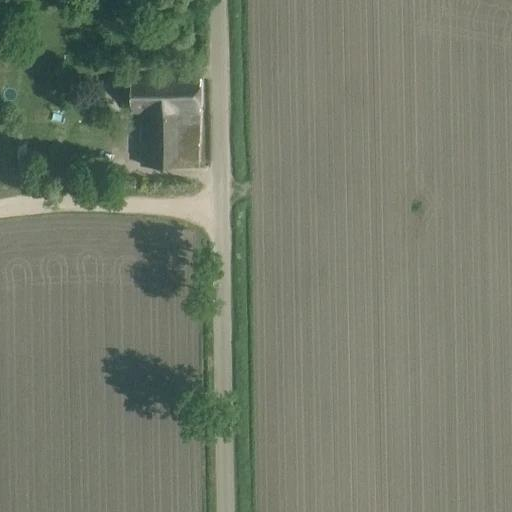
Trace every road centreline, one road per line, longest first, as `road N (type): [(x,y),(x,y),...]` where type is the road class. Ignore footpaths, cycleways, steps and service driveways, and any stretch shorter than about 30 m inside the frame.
road 1 (unclassified): [(227,511),(217,0)]
road 2 (track): [(221,217),(67,202),(0,205)]
